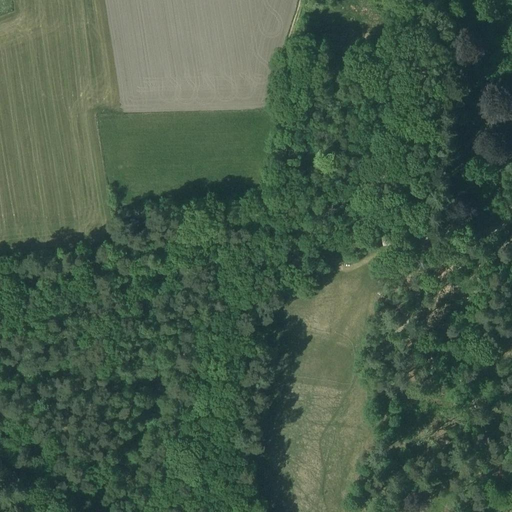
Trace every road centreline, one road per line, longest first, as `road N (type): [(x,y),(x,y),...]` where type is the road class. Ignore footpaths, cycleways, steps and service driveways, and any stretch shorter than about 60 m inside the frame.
road 1 (track): [(0,337),(139,317),(167,301),(190,273),(234,250),(271,195),(300,0)]
road 2 (track): [(511,237),(474,270),(449,358),(480,417),(503,511)]
